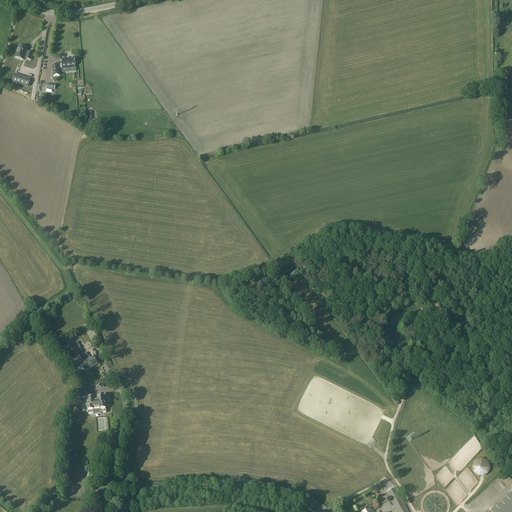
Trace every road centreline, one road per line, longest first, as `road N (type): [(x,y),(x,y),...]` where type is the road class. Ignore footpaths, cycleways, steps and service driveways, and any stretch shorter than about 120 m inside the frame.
road 1 (track): [(413,340),(385,462),(414,510)]
road 2 (tertiary): [(17,0),(53,13),(139,0)]
